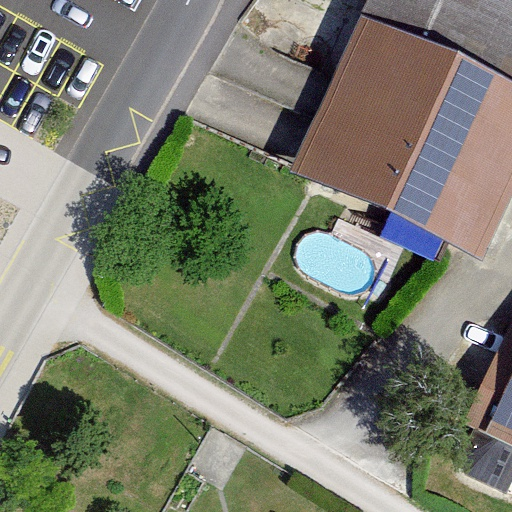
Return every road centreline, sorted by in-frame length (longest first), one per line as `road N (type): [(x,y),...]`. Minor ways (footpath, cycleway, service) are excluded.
road 1 (residential): [(30,286),(389,511)]
road 2 (tertiary): [(179,0),(30,286)]
